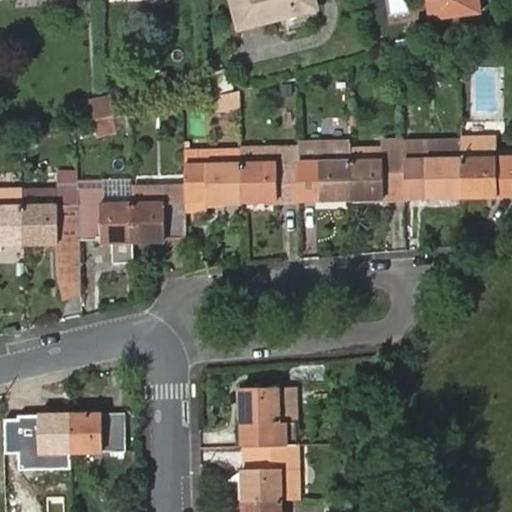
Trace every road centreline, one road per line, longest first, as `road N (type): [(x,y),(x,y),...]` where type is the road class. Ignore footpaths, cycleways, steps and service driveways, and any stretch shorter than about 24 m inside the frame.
road 1 (residential): [(149,344),(186,288),(398,272),(403,327),(198,349)]
road 2 (residential): [(171,511),(168,366),(149,344)]
road 3 (residential): [(149,344),(127,338),(0,370)]
